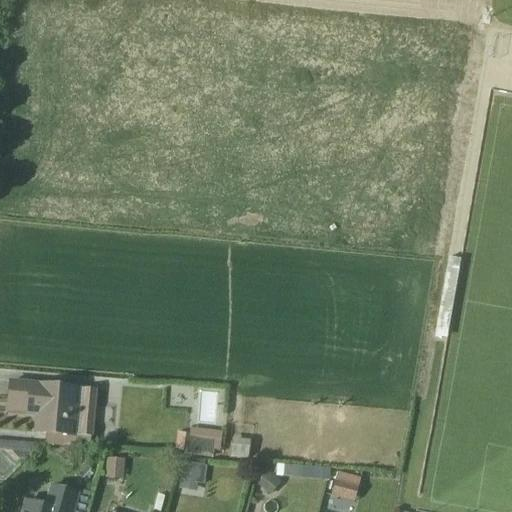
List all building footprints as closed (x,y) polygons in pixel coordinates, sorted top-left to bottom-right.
[(97,395),(8,387),(5,414),(23,416),(23,420),(32,421),(31,438),(44,439),(44,449),(87,452),(88,441),(93,441),(97,395)] [(176,439),(174,454),(185,455),(185,458),(210,460),(210,458),(211,458),(212,452),(218,453),(219,438),(187,434),(186,439),(176,439)] [(247,444),(229,443),(228,460),(245,461),(247,444)] [(0,445),(0,454),(8,455),(15,463),(23,464),(30,458),(31,448),(0,445)] [(122,464),(104,462),(103,481),(120,482),(122,464)] [(181,465),(177,490),(194,493),(196,485),(202,486),(205,468),(181,465)] [(327,483),(328,472),(281,469),(279,480),(327,483)] [(336,470),(329,496),(337,499),(343,496),(346,483),(354,485),(356,476),(336,470)] [(279,485),(266,474),(255,486),(268,497),(279,485)] [(23,506),(21,511),(82,511),(87,497),(77,494),(76,497),(47,489),(41,510),(23,506)]
